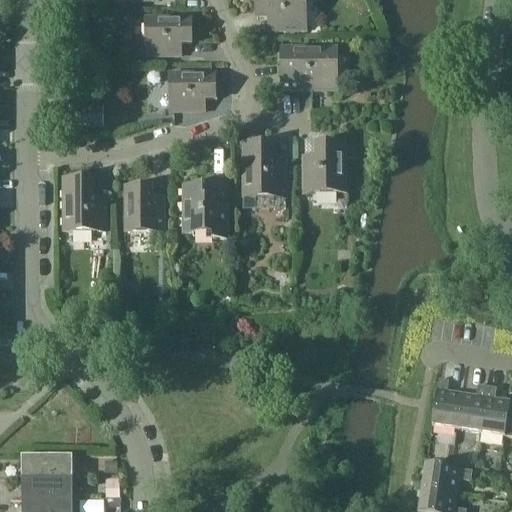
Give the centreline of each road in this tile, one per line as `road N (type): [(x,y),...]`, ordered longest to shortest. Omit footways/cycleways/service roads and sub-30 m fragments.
road 1 (residential): [(135,511),(125,423),(31,324),(27,161)]
road 2 (residential): [(27,161),(174,146),(257,98),(211,0)]
road 3 (residential): [(503,249),(490,216),(482,128),(497,0)]
road 4 (residential): [(27,161),(28,0)]
